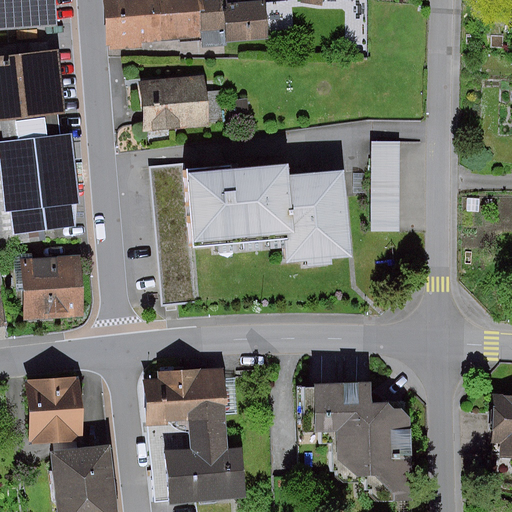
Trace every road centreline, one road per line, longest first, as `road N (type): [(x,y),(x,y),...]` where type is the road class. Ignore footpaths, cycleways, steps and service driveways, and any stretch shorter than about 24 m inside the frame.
road 1 (residential): [(95,0),(118,347)]
road 2 (residential): [(442,0),(437,340)]
road 3 (residential): [(118,347),(437,340)]
road 4 (residential): [(437,340),(443,511)]
road 5 (residential): [(118,347),(137,511)]
